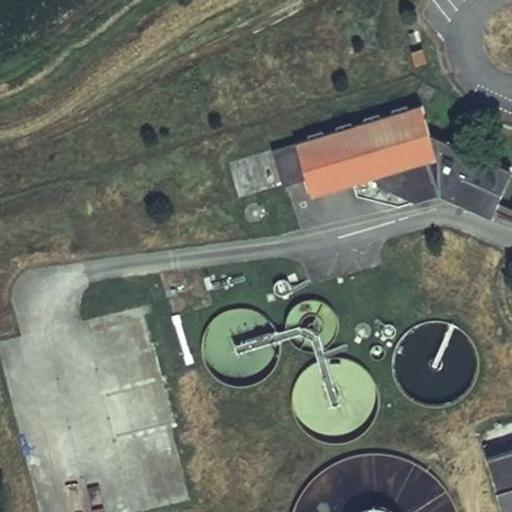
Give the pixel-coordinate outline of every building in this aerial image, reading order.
[(416,51),(420,65),(430,62),(426,48),(416,51)] [(431,115),(428,103),(279,150),(290,185),(314,177),(319,194),(359,181),(383,174),(387,187),(413,195),(444,185),(435,159),(423,118),(431,115)] [(423,118),(435,159),(444,156),(431,115),(423,118)] [(383,174),(359,181),(363,194),(405,205),(446,192),(444,185),(413,195),(387,187),(383,174)] [(511,511),(511,451),(489,458),(506,511),(511,511)]
